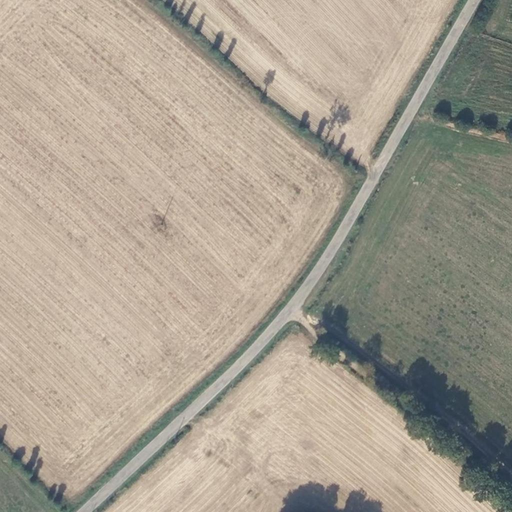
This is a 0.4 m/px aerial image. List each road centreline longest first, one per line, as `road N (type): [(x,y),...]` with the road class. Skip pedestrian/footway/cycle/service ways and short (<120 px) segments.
road 1 (unclassified): [(84,511),(290,310),(475,0)]
road 2 (track): [(290,310),(511,494)]
